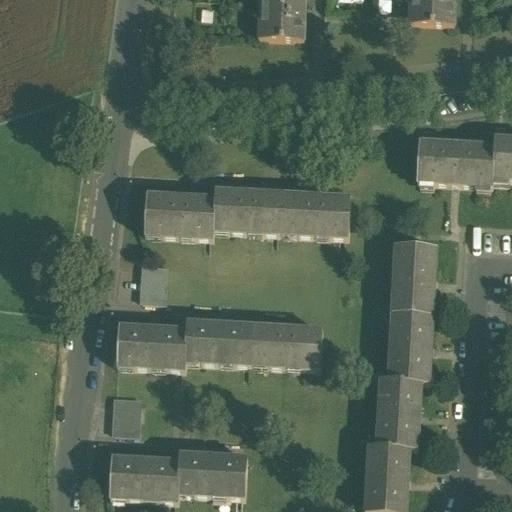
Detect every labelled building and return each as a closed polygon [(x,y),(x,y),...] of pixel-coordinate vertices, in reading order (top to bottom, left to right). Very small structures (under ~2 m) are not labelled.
[(304,0),(263,0),(262,46),(303,47),(304,0)] [(454,0),(413,0),(413,30),(453,32),(454,0)] [(511,146),(495,145),(494,153),(493,186),(511,187),(511,146)] [(494,153),(420,149),(418,189),(492,194),(493,186),(494,153)] [(283,201),(216,197),(215,205),(214,238),(281,241),(283,201)] [(351,204),(283,201),(281,241),(349,245),(351,204)] [(215,205),(148,202),(146,243),(213,246),(214,238),(215,205)] [(438,255),(397,253),(393,320),(434,323),(438,255)] [(168,273),(144,272),(143,309),(166,310),(168,273)] [(434,323),(393,320),(389,387),(422,389),(430,390),(434,323)] [(255,333),(188,329),(187,336),(186,370),(253,374),(255,333)] [(187,336),(121,333),(119,374),(185,378),(186,370),(187,336)] [(323,337),(255,333),(253,374),(320,378),(323,337)] [(389,387),(381,387),(377,453),(377,454),(410,455),(418,456),(422,389),(389,387)] [(141,405),(117,404),(115,441),(139,443),(141,405)] [(406,511),(410,455),(377,454),(377,453),(369,452),(365,511),(406,511)] [(248,464),(181,461),(180,469),(178,503),(246,506),(248,464)] [(180,469),(114,465),(111,506),(178,510),(178,503),(180,469)]
